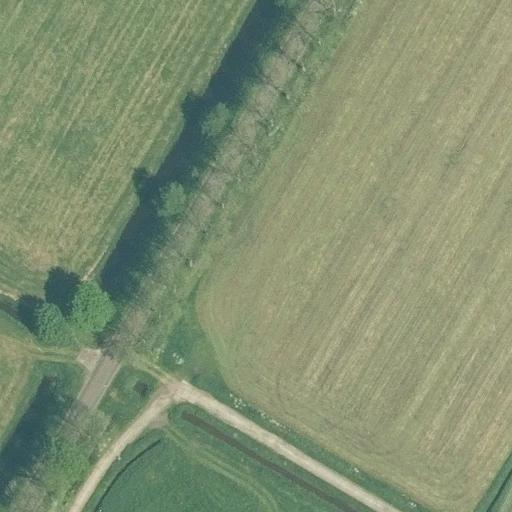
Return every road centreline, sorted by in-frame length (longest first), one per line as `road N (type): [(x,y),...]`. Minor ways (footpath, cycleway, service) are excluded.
road 1 (tertiary): [(26,511),(323,0)]
road 2 (track): [(390,511),(118,351)]
